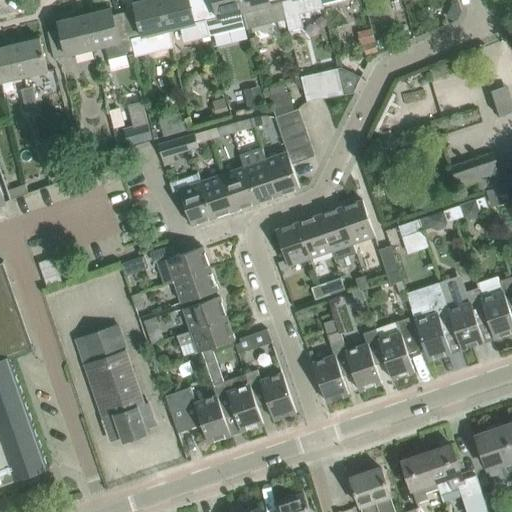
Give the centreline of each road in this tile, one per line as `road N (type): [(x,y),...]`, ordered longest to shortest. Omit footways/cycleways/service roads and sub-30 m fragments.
road 1 (residential): [(251,224),(307,208),(389,69),(482,16),(476,0)]
road 2 (unclassified): [(104,511),(10,232),(0,236)]
road 3 (residential): [(322,439),(251,224)]
road 4 (unclassified): [(110,511),(322,439)]
road 5 (unclassified): [(322,439),(511,373)]
road 6 (residential): [(251,224),(182,243),(152,160)]
